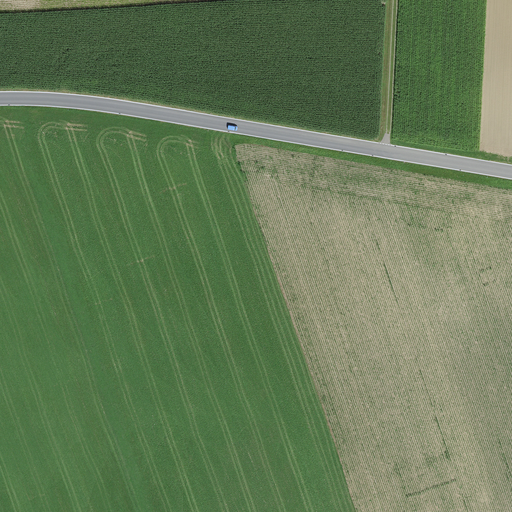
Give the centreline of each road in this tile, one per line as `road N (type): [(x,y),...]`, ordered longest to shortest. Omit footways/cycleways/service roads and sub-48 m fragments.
road 1 (tertiary): [(511,171),(122,106),(0,99)]
road 2 (track): [(394,0),(388,129),(380,149)]
